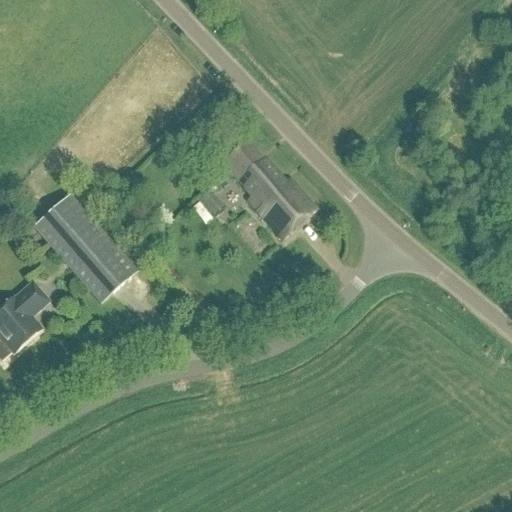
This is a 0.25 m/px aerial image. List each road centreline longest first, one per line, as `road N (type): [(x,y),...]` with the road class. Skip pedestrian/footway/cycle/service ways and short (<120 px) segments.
road 1 (unclassified): [(397,240),(331,315),(296,341),(94,401),(0,455)]
road 2 (unclassified): [(397,240),(161,0)]
road 3 (unclassified): [(511,330),(397,240)]
